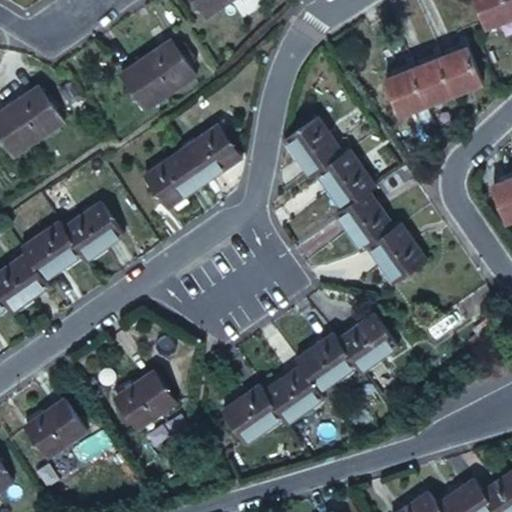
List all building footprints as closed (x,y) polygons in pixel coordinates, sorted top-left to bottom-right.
[(242,0),(186,0),(205,27),(242,0)] [(485,35),(508,26),(498,0),(473,0),(471,1),(485,35)] [(511,24),(511,0),(498,0),(508,26),(511,24)] [(194,85),(173,53),(125,87),(148,119),(194,85)] [(466,62),(440,72),(454,105),(479,95),(466,62)] [(454,105),(440,72),(412,83),(425,116),(454,105)] [(399,127),(425,116),(412,83),(384,93),(399,127)] [(61,133),(38,99),(0,125),(0,141),(16,165),(61,133)] [(244,148),(232,131),(196,155),(216,188),(240,172),(240,168),(243,150),(244,148)] [(356,169),(333,135),(303,157),(326,190),(332,186),(356,169)] [(253,163),(244,148),(243,150),(240,168),(240,172),(253,163)] [(181,212),(216,188),(196,155),(159,180),(181,212)] [(363,164),(356,169),(332,186),(358,222),(381,206),(388,202),(363,164)] [(503,233),(511,229),(511,189),(490,198),(503,233)] [(408,244),(381,206),(358,222),(350,228),(377,266),(384,261),(408,244)] [(101,214),(70,236),(87,261),(92,270),(124,247),(101,214)] [(48,287),(87,261),(70,236),(66,230),(27,256),(31,263),(48,287)] [(414,240),(408,244),(384,261),(409,298),(440,278),(414,240)] [(48,287),(31,263),(0,284),(0,293),(13,312),(18,320),(54,297),(48,287)] [(0,320),(13,312),(0,293),(0,320)] [(395,329),(358,354),(375,379),(382,388),(418,364),(395,329)] [(339,403),(375,379),(358,354),(354,349),(319,372),(322,378),(339,403)] [(339,403),(322,378),(285,403),(302,429),(309,438),(345,414),(339,403)] [(197,418),(196,417),(188,406),(174,385),(139,409),(161,442),(197,418)] [(302,429),(285,403),(282,398),(244,423),(265,454),(302,429)] [(108,447),(86,415),(52,438),(74,470),(108,447)] [(0,511),(12,511),(35,497),(14,465),(0,474),(0,511)]
